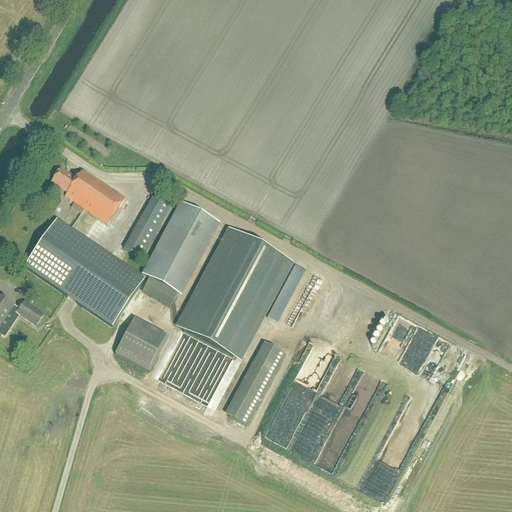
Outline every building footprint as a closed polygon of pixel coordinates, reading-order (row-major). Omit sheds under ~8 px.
[(64,198),(107,228),(125,201),(82,172),(76,182),(60,171),(51,184),(67,195),(64,198)] [(152,201),(123,252),(141,262),(170,211),(152,201)] [(142,278),(166,290),(181,299),(219,228),(180,207),(142,278)] [(147,284),(59,224),(28,269),(116,329),(147,284)] [(183,333),(233,360),(285,263),(235,236),(183,333)] [(317,290),(322,279),(308,273),(303,284),(317,290)] [(0,327),(13,309),(0,299),(0,327)] [(44,318),(24,305),(17,316),(36,329),(44,318)] [(414,380),(435,336),(395,316),(388,330),(390,331),(388,336),(396,340),(395,343),(403,347),(392,369),(414,380)] [(134,322),(114,357),(162,384),(182,348),(134,322)] [(267,348),(227,419),(245,429),(285,358),(267,348)] [(207,353),(200,350),(192,349),(185,351),(179,356),(175,363),(174,370),(175,377),(179,384),(186,388),(193,390),(200,389),(207,386),(212,380),(215,373),(214,366),(212,359),(207,353)]
